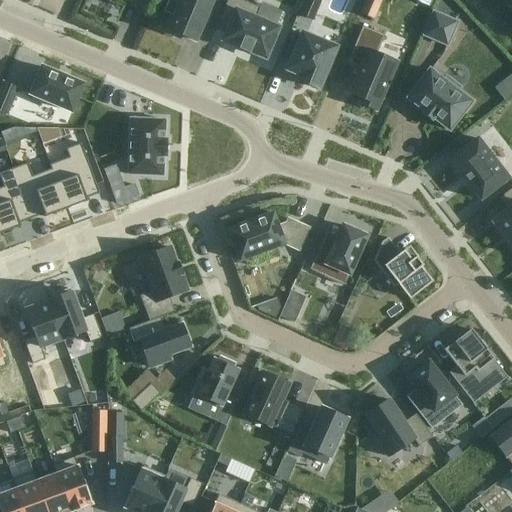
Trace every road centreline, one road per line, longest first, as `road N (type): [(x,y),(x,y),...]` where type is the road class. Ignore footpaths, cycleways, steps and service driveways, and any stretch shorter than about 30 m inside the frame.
road 1 (residential): [(195,197),(238,311),(342,364),(363,361),(468,280)]
road 2 (residential): [(293,148),(0,21)]
road 3 (residential): [(468,280),(400,195),(293,148)]
road 4 (residential): [(0,270),(195,197)]
